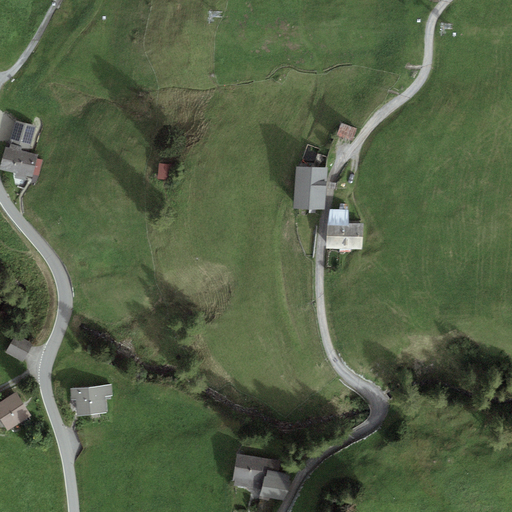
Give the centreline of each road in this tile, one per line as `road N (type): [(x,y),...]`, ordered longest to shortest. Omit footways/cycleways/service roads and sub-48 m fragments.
road 1 (track): [(450,0),(432,20),(424,75),(336,168),(323,224),(318,283),(325,334),(342,371),(374,396),(379,415),(311,464),(285,511)]
road 2 (residential): [(70,511),(46,372),(65,308),(63,280),(0,192)]
road 3 (unknown): [(0,128),(105,0)]
road 4 (unknown): [(206,0),(212,30),(256,51),(292,38),(306,0)]
